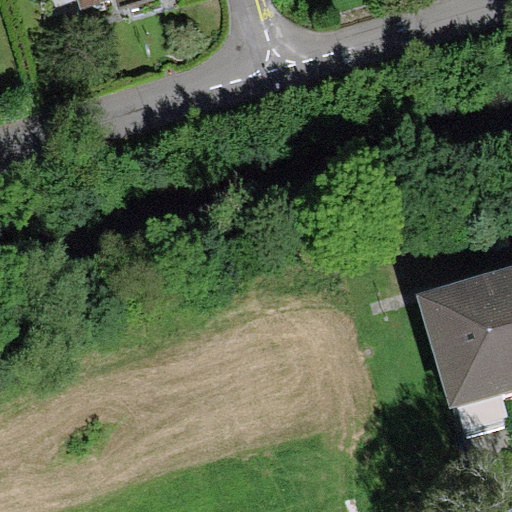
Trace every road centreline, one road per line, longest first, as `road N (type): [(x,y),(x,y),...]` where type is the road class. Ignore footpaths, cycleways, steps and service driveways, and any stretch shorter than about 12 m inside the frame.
road 1 (residential): [(0,157),(269,75)]
road 2 (residential): [(269,75),(511,3)]
